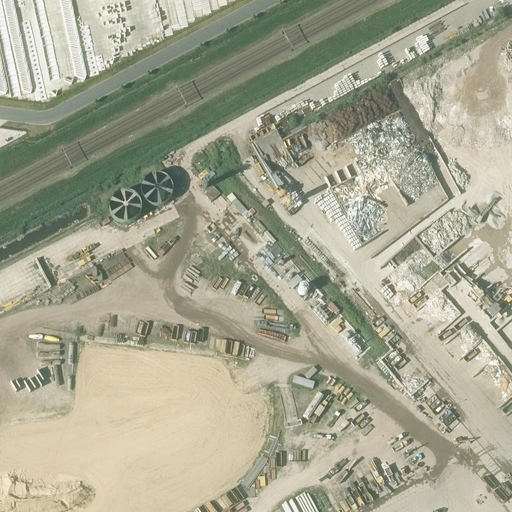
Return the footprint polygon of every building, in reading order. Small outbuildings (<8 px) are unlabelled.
[(32,1),(21,2),(22,9),(32,9),(32,1)] [(479,66),(493,93),(511,82),(511,68),(508,62),(497,68),(496,65),(492,67),(489,61),(479,66)] [(428,98),(437,120),(455,113),(452,105),(468,98),(459,76),(438,84),(441,93),(428,98)] [(416,132),(401,101),(377,113),(394,147),(407,141),(406,137),(416,132)] [(365,158),(346,174),(393,228),(403,218),(395,209),(409,198),(407,196),(414,190),(407,182),(394,193),(365,158)] [(20,231),(22,236),(32,232),(30,227),(20,231)] [(135,251),(139,243),(133,239),(128,247),(135,251)] [(426,249),(430,258),(437,255),(433,246),(426,249)] [(61,250),(52,256),(55,261),(64,254),(61,250)] [(299,293),(308,285),(294,270),(285,278),(299,293)] [(161,283),(173,291),(177,285),(166,276),(161,283)] [(217,285),(213,290),(218,295),(223,290),(217,285)] [(310,288),(301,297),(305,301),(314,293),(310,288)] [(248,312),(253,308),(244,296),(238,300),(248,312)] [(489,301),(495,309),(501,304),(494,297),(489,301)] [(74,315),(72,331),(77,332),(76,339),(83,340),(84,330),(78,329),(80,316),(74,315)] [(477,321),(482,327),(490,321),(485,315),(477,321)] [(287,327),(278,317),(268,327),(277,336),(287,327)] [(115,347),(116,335),(106,334),(105,346),(115,347)] [(159,337),(159,352),(168,352),(168,337),(159,337)] [(415,384),(419,381),(411,371),(407,374),(415,384)] [(485,484),(481,486),(485,495),(490,492),(485,484)]
